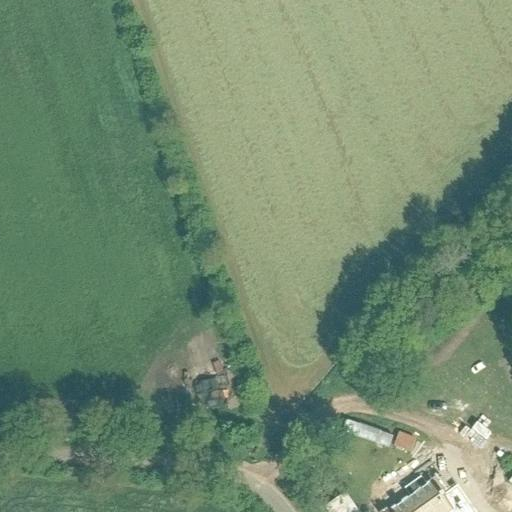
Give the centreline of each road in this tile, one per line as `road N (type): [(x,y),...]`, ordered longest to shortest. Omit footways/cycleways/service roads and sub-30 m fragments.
road 1 (track): [(251,484),(295,448),(323,410),(355,403),(511,245)]
road 2 (unclassified): [(282,511),(225,471),(0,454)]
